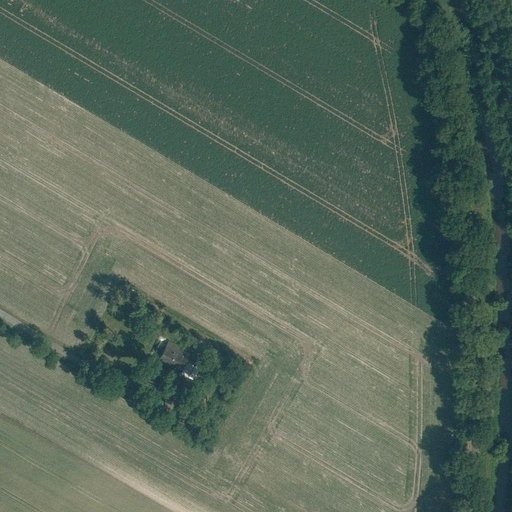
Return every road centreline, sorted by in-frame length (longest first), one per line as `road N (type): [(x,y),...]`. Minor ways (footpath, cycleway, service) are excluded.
road 1 (unclassified): [(460,511),(465,258),(443,59),(426,0)]
road 2 (unclassified): [(511,120),(489,0)]
